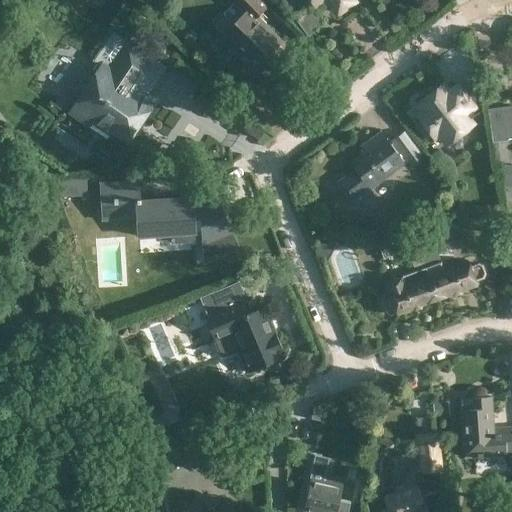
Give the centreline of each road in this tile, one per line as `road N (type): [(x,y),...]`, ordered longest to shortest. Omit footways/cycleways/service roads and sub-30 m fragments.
road 1 (residential): [(348,377),(263,176),(266,167),(457,16),(493,0)]
road 2 (residential): [(348,377),(468,335),(511,329)]
road 3 (residential): [(276,471),(284,407),(348,377)]
